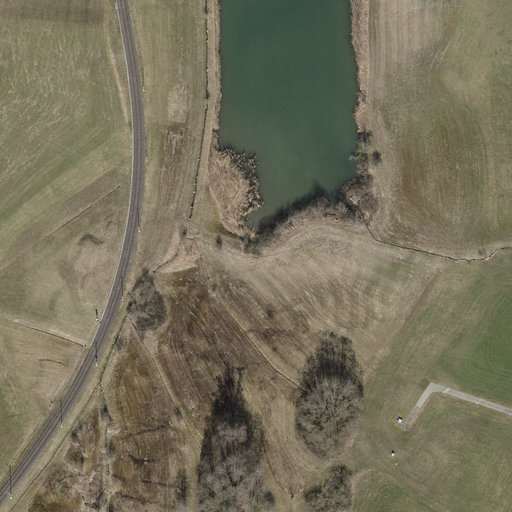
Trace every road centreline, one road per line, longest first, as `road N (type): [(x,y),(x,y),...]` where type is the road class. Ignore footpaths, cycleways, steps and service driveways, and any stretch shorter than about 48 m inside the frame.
road 1 (unknown): [(91,372),(145,201),(122,0)]
road 2 (track): [(407,422),(439,389),(511,413)]
